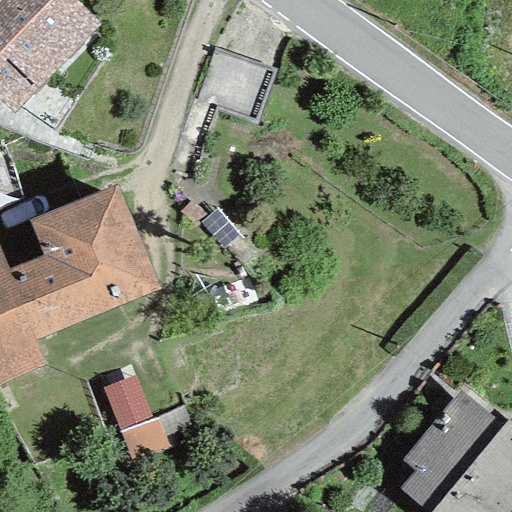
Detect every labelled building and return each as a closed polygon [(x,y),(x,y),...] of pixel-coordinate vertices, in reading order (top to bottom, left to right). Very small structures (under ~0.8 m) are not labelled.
[(73,0),(0,0),(0,89),(6,96),(90,18),(73,0)] [(511,46),(511,0),(508,0),(498,43),(511,46)] [(273,67),(211,48),(194,104),(256,122),(273,67)] [(0,242),(0,376),(43,359),(34,335),(153,291),(113,181),(30,214),(43,250),(8,263),(0,242)] [(128,367),(99,378),(117,426),(147,414),(128,367)] [(511,511),(511,427),(457,384),(398,452),(419,469),(402,489),(430,511),(511,511)] [(156,417),(118,432),(128,459),(167,444),(156,417)]
